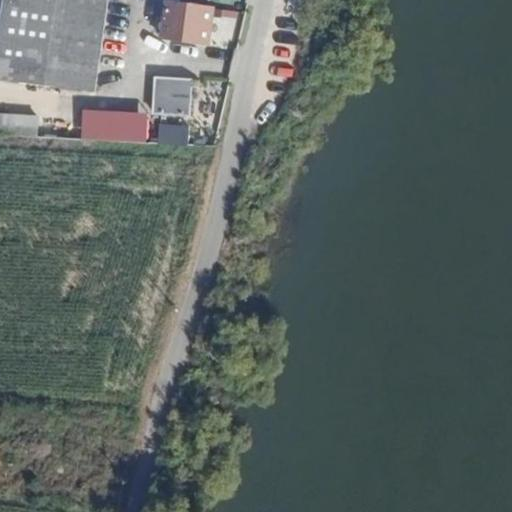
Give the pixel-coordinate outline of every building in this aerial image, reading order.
[(107,2),(94,0),(5,0),(0,39),(0,83),(94,98),(107,2)] [(212,46),(217,15),(171,9),(168,40),(212,46)] [(193,124),(196,93),(162,87),(159,120),(193,124)] [(137,101),(135,134),(149,135),(151,102),(137,101)] [(133,138),(134,115),(93,113),(91,135),(133,138)] [(38,116),(0,114),(0,131),(37,133),(38,116)] [(159,128),(159,140),(181,141),(182,129),(159,128)]
